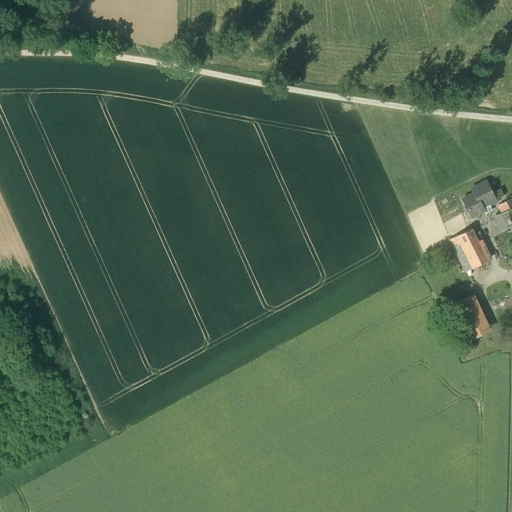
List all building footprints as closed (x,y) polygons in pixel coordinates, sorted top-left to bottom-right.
[(486,182),(471,189),(474,194),(463,199),(472,218),(484,211),(482,207),(495,200),(492,194),(486,182)] [(500,190),(492,194),(495,200),(503,196),(500,190)] [(511,196),(498,204),(503,213),(509,225),(510,227),(511,225),(511,196)] [(486,236),(509,225),(503,213),(480,224),(486,236)] [(478,240),(486,236),(480,224),(472,228),(478,240)] [(478,240),(472,228),(448,240),(464,273),(489,260),(478,240)] [(474,295),(446,308),(462,344),(491,330),(474,295)]
